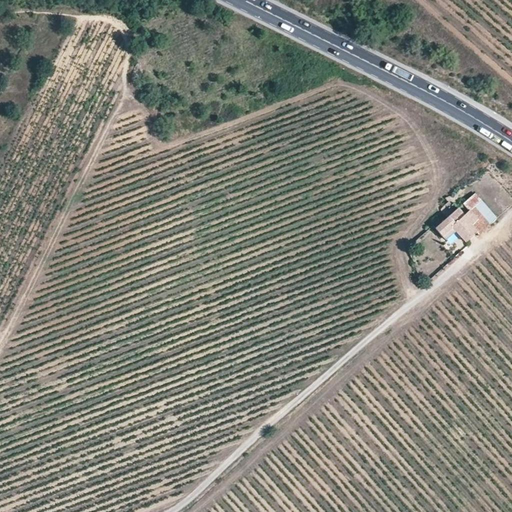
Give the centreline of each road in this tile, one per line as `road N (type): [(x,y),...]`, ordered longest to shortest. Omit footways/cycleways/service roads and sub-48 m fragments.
road 1 (trunk): [(214,0),(511,163)]
road 2 (track): [(0,347),(133,60)]
road 3 (primary): [(248,0),(511,141)]
road 4 (trunk): [(511,94),(349,0)]
road 5 (track): [(0,10),(78,12),(126,25),(133,60)]
